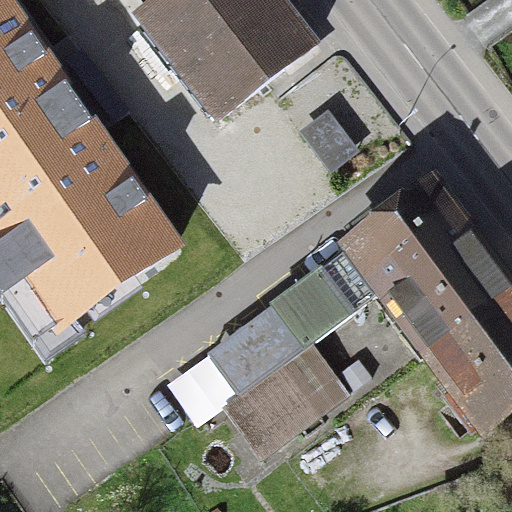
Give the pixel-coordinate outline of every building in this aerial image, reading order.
[(129,0),(147,23),(176,0),(129,0)] [(271,0),(176,0),(147,23),(132,34),(214,141),(319,62),(271,0)] [(0,243),(60,329),(173,250),(0,1),(0,243)] [(420,353),(507,289),(434,190),(251,326),(276,359),(372,288),(420,353)] [(511,295),(507,289),(420,353),(497,456),(511,445),(511,295)] [(351,400),(322,365),(295,387),(286,376),(220,430),(258,476),(351,400)] [(511,511),(511,487),(494,502),(502,511),(511,511)]
